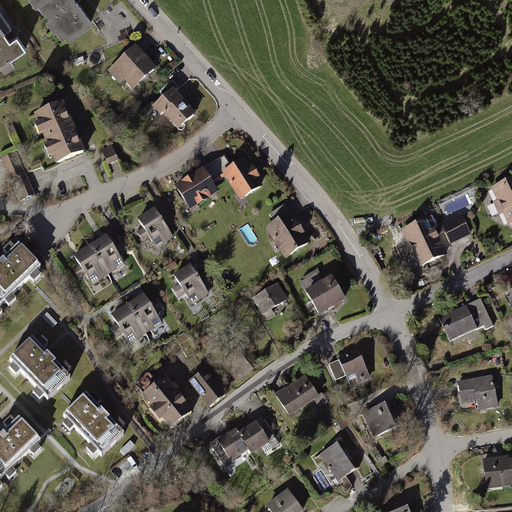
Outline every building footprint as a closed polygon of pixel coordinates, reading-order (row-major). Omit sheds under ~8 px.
[(78,0),(31,0),(35,5),(37,4),(43,12),(45,11),(49,17),(45,20),(53,31),(55,29),(61,38),(65,35),(68,39),(93,21),(78,0)] [(0,66),(1,66),(4,71),(15,63),(12,59),(27,48),(16,33),(9,38),(5,32),(12,28),(0,11),(0,66)] [(136,46),(107,72),(119,85),(124,81),(133,91),(157,69),(136,46)] [(196,115),(175,92),(179,88),(172,81),(160,92),(165,97),(152,108),(160,118),(163,115),(178,132),(196,115)] [(55,166),(86,153),(63,102),(33,115),(37,124),(33,125),(38,136),(42,135),(46,146),(43,147),(48,159),(51,158),(55,166)] [(112,145),(101,150),(108,166),(119,161),(112,145)] [(18,152),(1,159),(10,182),(11,182),(19,202),(36,195),(18,152)] [(222,174),(233,167),(226,154),(203,168),(213,184),(225,177),(222,174)] [(233,167),(222,174),(225,177),(241,201),(263,187),(258,179),(260,177),(254,167),(252,169),(245,159),(233,167)] [(203,168),(174,187),(190,212),(219,193),(213,184),(203,168)] [(511,177),(491,188),(510,226),(511,224),(511,177)] [(274,223),(265,228),(285,260),(311,243),(292,212),(291,212),(286,204),(269,215),(274,223)] [(173,238),(154,209),(137,220),(143,229),(137,233),(143,243),(149,239),(156,249),(173,238)] [(431,217),(402,231),(420,269),(448,255),(445,248),(471,235),(462,215),(435,227),(431,217)] [(106,235),(72,257),(79,267),(73,270),(79,279),(85,276),(92,286),(125,266),(118,255),(125,251),(118,241),(112,245),(106,235)] [(0,306),(40,269),(18,246),(0,263),(0,306)] [(209,295),(191,266),(173,277),(179,286),(173,289),(179,299),(185,295),(192,306),(209,295)] [(305,281),(301,283),(320,318),(347,303),(332,278),(325,282),(318,269),(303,278),(305,281)] [(278,284),(252,301),(263,317),(289,301),(278,284)] [(144,295),(109,316),(116,326),(110,330),(116,339),(123,335),(129,345),(162,325),(156,314),(162,310),(156,300),(149,304),(144,295)] [(481,300),(440,319),(451,343),(485,328),(486,331),(494,327),(481,300)] [(57,324),(47,314),(43,318),(53,328),(57,324)] [(188,332),(176,339),(187,359),(199,352),(188,332)] [(32,339),(8,362),(48,402),(71,380),(32,339)] [(223,365),(237,384),(255,370),(240,351),(223,365)] [(339,361),(329,365),(336,381),(346,376),(347,379),(356,376),(359,384),(371,379),(359,351),(339,360),(339,361)] [(189,385),(209,411),(228,396),(207,370),(189,385)] [(162,421),(170,432),(193,414),(186,404),(188,403),(181,393),(179,395),(177,392),(179,391),(174,385),(172,387),(166,378),(158,385),(149,374),(136,384),(144,395),(142,397),(153,410),(150,413),(159,424),(162,421)] [(493,376),(458,383),(463,406),(477,403),(479,411),(499,407),(493,376)] [(319,396),(305,377),(276,397),(290,419),(315,402),(320,399),(319,396)] [(322,394),(319,396),(320,399),(315,402),(319,409),(329,403),(322,394)] [(86,396),(63,418),(101,459),(125,437),(86,396)] [(356,402),(346,407),(350,415),(360,410),(356,402)] [(390,402),(363,414),(374,439),(401,427),(390,402)] [(343,416),(336,422),(342,431),(349,426),(343,416)] [(228,433),(210,445),(220,460),(226,456),(231,464),(248,453),(251,458),(263,450),(266,455),(280,446),(262,418),(244,429),(246,431),(239,435),(237,431),(229,435),(228,433)] [(0,481),(40,443),(17,420),(0,437),(0,481)] [(359,470),(341,442),(321,456),(339,483),(359,470)] [(207,458),(206,448),(194,448),(195,459),(207,458)] [(483,460),(487,490),(511,487),(511,460),(510,461),(510,457),(483,460)] [(303,511),(288,491),(266,507),(269,511),(303,511)]
